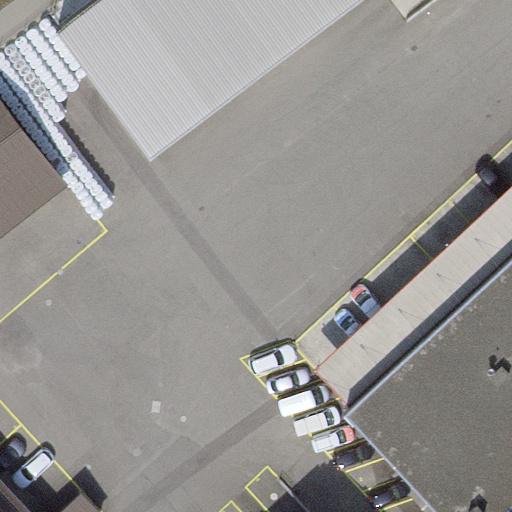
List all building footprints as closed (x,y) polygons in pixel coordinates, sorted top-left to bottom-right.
[(87,0),(52,27),(146,152),(346,0),(87,0)] [(2,88),(0,89),(0,239),(74,185),(2,88)] [(511,142),(499,155),(511,168),(511,142)] [(511,243),(359,384),(476,511),(491,511),(511,493),(511,243)] [(99,511),(83,492),(58,511),(99,511)] [(0,511),(14,511),(0,497),(0,511)]
